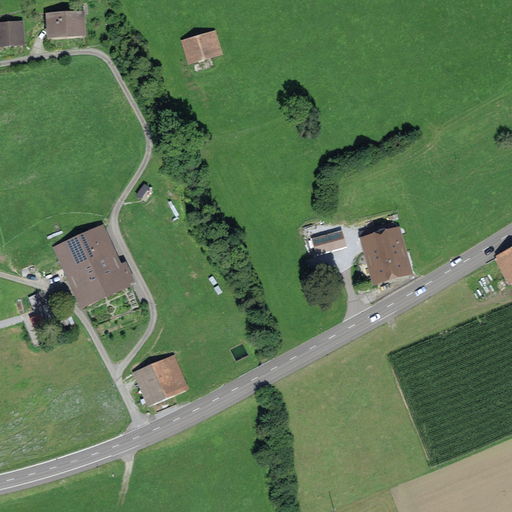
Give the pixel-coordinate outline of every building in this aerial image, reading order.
[(83,35),(82,15),(50,17),(51,37),(83,35)] [(0,46),(23,45),(22,24),(0,25),(0,46)] [(220,53),(215,36),(187,44),(191,61),(220,53)] [(329,224),(311,229),(314,240),(311,240),(314,252),(326,249),(327,251),(335,249),(329,224)] [(401,233),(368,241),(379,280),(412,271),(409,258),(408,258),(401,233)] [(116,272),(99,234),(80,242),(84,252),(78,255),(74,245),(62,250),(75,281),(72,282),(79,298),(82,297),(84,301),(131,281),(125,268),(116,272)] [(511,279),(511,250),(500,257),(509,275),(498,281),(502,289),(511,283),(511,282),(511,280),(511,279)] [(44,306),(39,294),(29,298),(34,310),(44,306)] [(186,387),(173,358),(140,371),(153,401),(186,387)]
